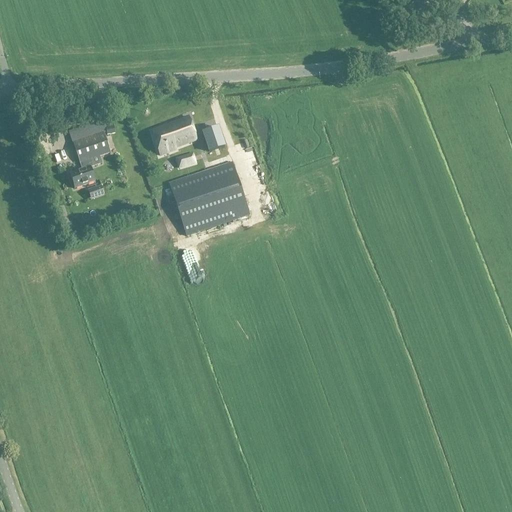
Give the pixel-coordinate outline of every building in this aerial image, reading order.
[(225,148),(213,113),(197,119),(209,153),(225,148)] [(187,118),(150,132),(160,157),(176,151),(175,148),(196,140),(187,118)] [(101,124),(69,134),(79,164),(82,170),(69,174),(74,189),(94,182),(90,168),(89,168),(87,161),(111,154),(104,133),(106,133),(107,135),(115,133),(113,123),(112,124),(111,121),(101,124)] [(193,153),(175,159),(175,160),(178,168),(178,170),(196,164),(193,153)] [(249,216),(232,163),(168,184),(186,237),(249,216)] [(91,201),(104,196),(101,186),(87,191),(91,201)] [(68,216),(59,219),(65,240),(74,238),(68,216)] [(279,225),(273,223),(270,232),(275,234),(279,225)] [(244,321),(239,298),(227,301),(233,324),(244,321)] [(257,308),(259,320),(274,318),(272,305),(257,308)]
